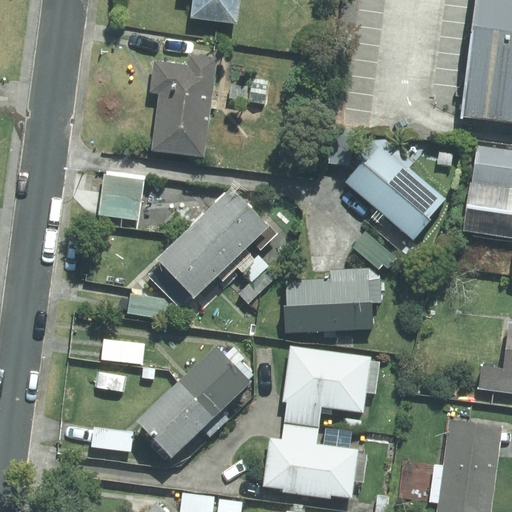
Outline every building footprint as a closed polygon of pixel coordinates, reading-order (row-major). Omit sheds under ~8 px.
[(196,0),(194,19),(243,23),(245,0),(196,0)] [(511,0),(479,0),(465,115),(511,120),(511,0)] [(207,160),(218,56),(191,53),(190,66),(153,62),(150,95),(160,96),(155,155),(207,160)] [(356,134),(334,130),(328,165),(350,168),(356,134)] [(383,134),(344,184),(379,212),(373,220),(380,226),(386,219),(417,242),(449,200),(412,171),(419,162),(383,134)] [(511,150),(477,146),(473,182),(469,182),(463,231),(511,237),(511,150)] [(145,176),(103,175),(102,219),(139,220),(139,232),(164,233),(164,220),(187,221),(187,202),(144,201),(145,176)] [(280,236),(235,190),(146,275),(186,316),(238,267),(253,283),(270,267),(253,249),(257,245),(263,252),(280,236)] [(357,253),(373,269),(295,273),(296,300),(286,300),(288,332),(376,328),(374,303),(383,303),(382,273),(398,258),(368,232),(357,244),(357,253)] [(161,299),(131,296),(129,317),(159,319),(161,299)] [(511,324),(510,325),(504,369),(483,366),(480,388),(511,392),(511,324)] [(145,342),(103,341),(102,364),(142,365),(141,382),(158,382),(159,364),(144,364),(145,342)] [(374,357),(292,346),(285,403),(289,404),(286,423),(321,428),(324,410),(365,416),(368,396),(376,397),(381,364),(373,363),(374,357)] [(218,350),(139,422),(176,462),(257,388),(250,381),(255,377),(242,362),(246,358),(236,347),(225,357),(218,350)] [(444,466),(435,465),(429,502),(438,504),(436,511),(490,511),(503,428),(451,421),(444,466)] [(321,428),(286,423),(284,439),(270,437),(263,486),(286,489),(285,495),(334,502),(335,496),(353,499),(360,449),(319,444),(321,428)] [(137,432),(92,430),(91,450),(136,452),(137,432)] [(215,511),(216,495),(183,493),(181,511),(215,511)] [(243,511),(244,501),(220,499),(218,511),(243,511)]
